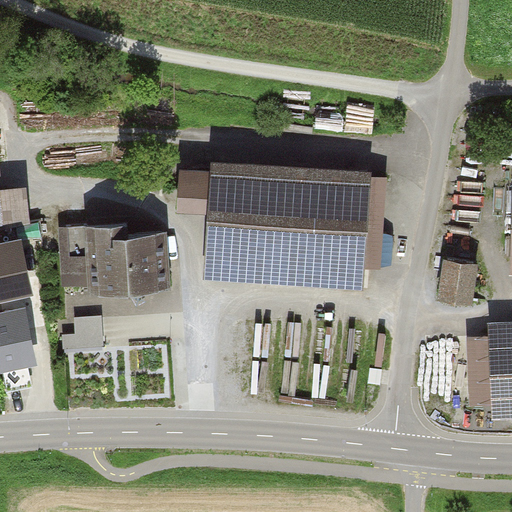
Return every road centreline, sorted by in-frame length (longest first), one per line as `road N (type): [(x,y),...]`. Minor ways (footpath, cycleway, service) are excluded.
road 1 (track): [(416,511),(416,487),(396,432),(463,0)]
road 2 (track): [(7,0),(91,42),(448,98),(511,91)]
road 3 (tertiary): [(511,458),(217,433),(0,437)]
road 4 (track): [(506,305),(506,238),(428,228)]
